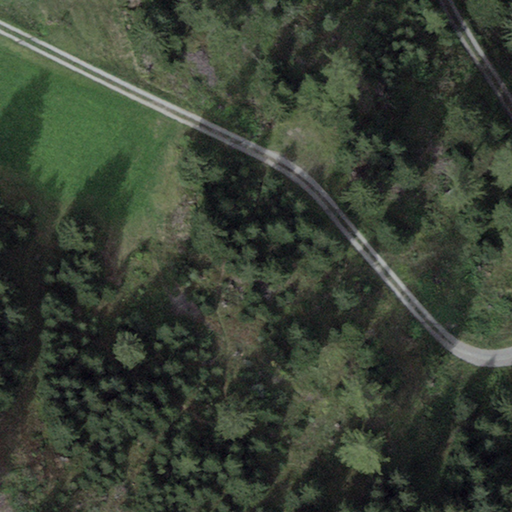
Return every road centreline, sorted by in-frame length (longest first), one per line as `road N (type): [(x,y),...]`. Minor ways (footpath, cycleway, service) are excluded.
road 1 (track): [(511,357),(463,354),(289,165),(0,30)]
road 2 (track): [(445,0),(511,112)]
